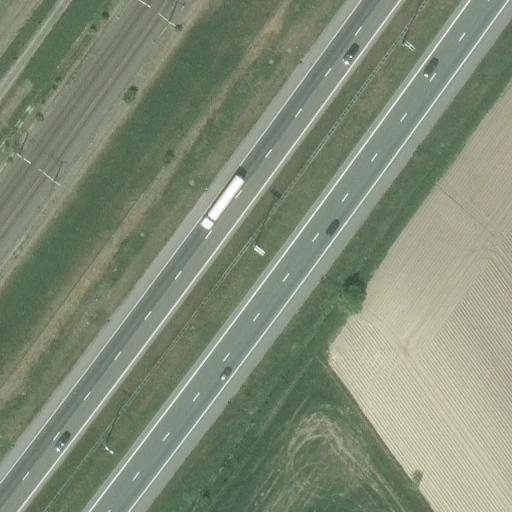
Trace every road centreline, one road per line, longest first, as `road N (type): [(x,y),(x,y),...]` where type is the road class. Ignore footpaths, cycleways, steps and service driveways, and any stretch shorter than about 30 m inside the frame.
road 1 (motorway): [(106,511),(485,0)]
road 2 (motorway): [(380,0),(0,510)]
